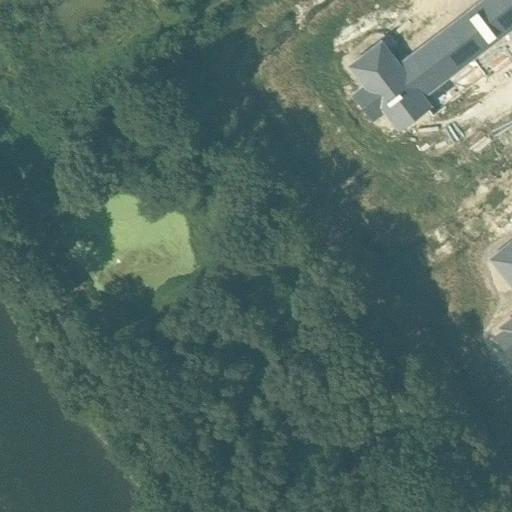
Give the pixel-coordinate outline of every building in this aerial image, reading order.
[(511,0),(502,0),(511,12),(511,0)] [(474,11),(471,14),(480,26),(487,20),(478,8),(474,11)] [(487,20),(480,26),(489,38),(493,35),(497,32),(487,20)] [(381,44),(357,63),(399,119),(424,100),(418,92),(470,52),(451,28),(399,68),(381,44)] [(511,244),(497,256),(511,274),(511,244)]
